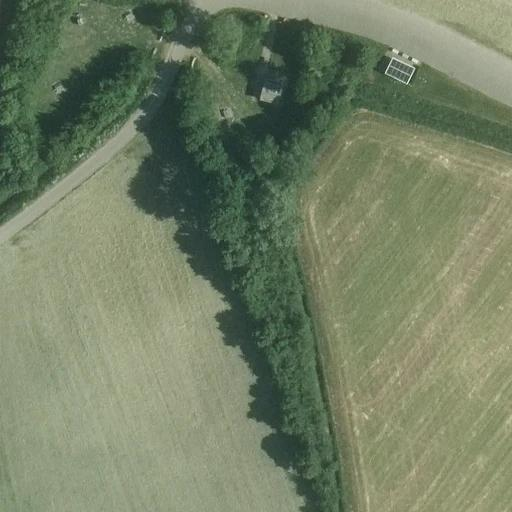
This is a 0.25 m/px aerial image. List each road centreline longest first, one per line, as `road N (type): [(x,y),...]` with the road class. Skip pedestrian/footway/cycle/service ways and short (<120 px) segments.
road 1 (unclassified): [(207,0),(116,144),(0,238)]
road 2 (unclassified): [(511,93),(393,27),(292,0)]
